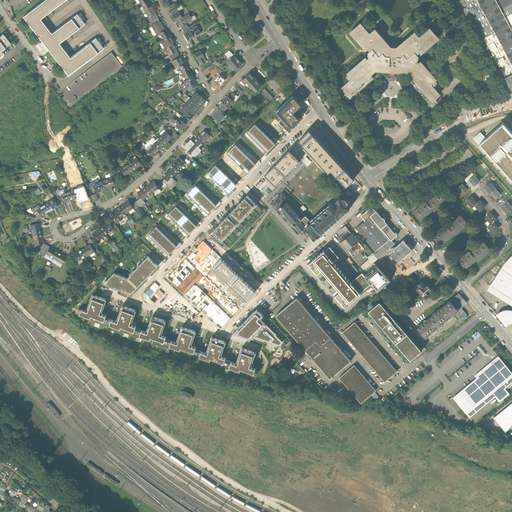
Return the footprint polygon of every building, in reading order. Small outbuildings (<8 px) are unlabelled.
[(45,0),(23,17),(68,76),(103,49),(96,39),(70,59),(59,44),(85,24),(77,14),(51,34),(40,20),(65,0),(45,0)] [(151,6),(146,0),(145,0),(140,3),(145,10),(144,11),(148,17),(150,16),(151,18),(156,14),(151,6)] [(477,42),(483,38),(505,78),(511,74),(511,1),(511,0),(462,0),(480,31),(473,35),(477,42)] [(108,4),(112,10),(116,8),(113,2),(108,4)] [(179,12),(172,16),(177,23),(178,23),(181,28),(193,21),(189,14),(182,18),(179,12)] [(159,21),(157,18),(153,21),(149,23),(148,24),(150,27),(150,26),(159,21)] [(165,30),(159,21),(150,26),(151,28),(150,28),(155,36),(159,34),(165,30)] [(360,24),(351,32),(366,49),(367,48),(370,51),(369,52),(369,53),(369,55),(368,56),(369,57),(366,60),(365,58),(348,73),(350,75),(349,76),(349,75),(346,75),(346,77),(350,81),(342,88),(347,93),(344,96),(347,100),(373,78),(370,75),(375,70),(389,71),(391,71),(394,71),(409,72),(414,78),(411,80),(432,106),(437,102),(434,99),(439,94),(433,87),(437,83),(437,81),(434,81),(433,81),(435,79),(420,62),(419,63),(416,60),(417,60),(418,59),(417,59),(417,56),(418,55),(417,54),(420,51),(421,53),(438,38),(430,28),(419,38),(415,32),(398,47),(396,46),(392,45),(390,47),(375,30),(370,34),(360,24)] [(190,31),(194,38),(195,37),(201,34),(196,27),(190,30),(190,31)] [(166,30),(165,30),(159,34),(163,40),(169,36),(166,30)] [(190,31),(184,35),(188,42),(190,42),(192,46),(195,44),(192,39),(194,38),(190,31)] [(3,35),(0,36),(0,57),(4,54),(1,51),(11,44),(3,35)] [(169,36),(163,40),(160,42),(164,48),(172,44),(173,43),(172,40),(169,36)] [(176,50),(172,44),(164,48),(168,55),(176,50)] [(200,50),(194,54),(197,61),(199,60),(201,65),(206,62),(200,50)] [(64,88),(61,91),(71,105),(122,66),(111,52),(64,88)] [(229,61),(234,56),(230,52),(225,55),(229,61)] [(229,61),(227,63),(234,71),(242,64),(235,56),(234,56),(229,61)] [(184,64),(180,57),(172,61),(176,68),(178,67),(184,64)] [(184,64),(178,67),(182,74),(188,70),(185,64),(184,64)] [(188,70),(182,74),(185,80),(183,82),(184,83),(181,85),(183,89),(186,87),(194,83),(195,83),(188,70)] [(389,75),(386,77),(389,80),(391,80),(393,80),(396,78),(394,75),(394,71),(391,71),(389,71),(389,75)] [(215,81),(222,87),(228,79),(221,73),(215,81)] [(262,86),(250,73),(242,81),(241,81),(238,83),(243,87),(245,85),(246,84),(250,88),(251,87),(256,92),(262,86)] [(196,87),(194,83),(186,87),(189,92),(196,87)] [(273,99),(264,89),(260,92),(266,99),(269,102),(273,99)] [(223,102),(228,106),(233,101),(232,99),(236,95),(233,93),(229,97),(228,96),(223,102)] [(196,94),(191,99),(201,109),(207,103),(196,94)] [(293,95),(275,111),(291,129),(299,120),(298,118),(293,113),(301,106),(302,105),(293,95)] [(191,99),(186,105),(196,115),(201,109),(191,99)] [(252,106),(257,110),(261,105),(256,101),(252,106)] [(219,123),(219,122),(226,115),(223,112),(228,106),(223,102),(211,116),(215,119),(219,123)] [(186,105),(179,112),(190,122),(196,115),(186,105)] [(170,121),(181,131),(186,125),(180,119),(176,115),(170,121)] [(215,119),(212,121),(220,128),(222,125),(219,122),(219,123),(215,119)] [(480,132),(473,138),(511,181),(511,132),(501,121),(484,136),(480,132)] [(259,128),(255,124),(246,133),(250,137),(259,128)] [(259,128),(250,137),(254,141),(263,132),(259,128)] [(158,139),(164,144),(170,138),(165,132),(163,130),(159,134),(161,136),(158,139)] [(197,138),(203,143),(206,140),(210,136),(204,130),(197,138)] [(336,176),(346,187),(354,179),(344,168),(313,135),(309,130),(299,141),(302,145),(328,173),(331,170),(336,176)] [(263,132),(254,141),(258,145),(267,136),(263,132)] [(267,136),(258,145),(263,149),(271,140),(267,136)] [(190,145),(196,150),(200,147),(203,143),(197,138),(190,145)] [(147,152),(151,157),(164,144),(158,139),(151,146),(148,142),(144,147),(145,151),(147,152)] [(271,140),(263,149),(267,153),(275,144),(271,140)] [(145,151),(144,147),(141,144),(137,147),(141,151),(144,155),(147,152),(145,151)] [(239,149),(235,145),(226,153),(231,157),(239,149)] [(302,159),(291,148),(288,151),(275,165),(264,176),(275,186),(285,175),(299,161),(302,159)] [(239,149),(231,157),(235,161),(243,153),(239,149)] [(243,153),(235,161),(239,165),(247,157),(243,153)] [(172,165),(178,170),(184,163),(179,157),(172,165)] [(221,164),(225,168),(232,161),(228,157),(221,164)] [(247,157),(239,165),(243,169),(251,160),(247,157)] [(133,171),(141,165),(136,158),(128,164),(133,171)] [(251,160),(243,169),(247,173),(255,164),(251,160)] [(128,164),(120,170),(125,177),(133,171),(128,164)] [(165,179),(167,181),(169,183),(173,187),(177,182),(171,177),(178,170),(172,165),(162,176),(165,179)] [(209,172),(207,174),(211,178),(213,176),(219,169),(215,165),(209,172)] [(213,176),(211,178),(215,182),(217,180),(223,173),(219,169),(213,176)] [(217,180),(215,182),(219,186),(221,184),(227,177),(223,173),(217,180)] [(469,180),(474,186),(479,182),(474,175),(469,180)] [(102,181),(105,188),(114,184),(111,177),(102,181)] [(221,184),(219,186),(223,190),(225,187),(232,181),(227,177),(221,184)] [(170,189),(173,187),(169,183),(167,181),(165,179),(162,181),(166,185),(169,188),(170,189)] [(94,188),(96,193),(105,188),(102,181),(96,184),(93,185),(94,188)] [(153,181),(145,187),(151,194),(155,191),(158,188),(153,181)] [(225,187),(223,190),(227,194),(229,191),(236,185),(232,181),(225,187)] [(490,194),(495,189),(490,183),(485,188),(490,194)] [(457,188),(462,195),(468,190),(462,184),(457,188)] [(189,192),(187,194),(191,198),(193,196),(200,190),(195,186),(189,192)] [(87,199),(83,187),(70,191),(73,199),(76,198),(77,201),(80,200),(80,201),(87,199)] [(141,198),(143,200),(151,194),(145,187),(137,193),(141,198)] [(265,187),(260,192),(266,198),(271,193),(265,187)] [(353,194),(348,189),(345,193),(349,197),(353,194)] [(495,189),(490,194),(495,200),(500,195),(495,189)] [(193,196),(191,198),(195,202),(197,200),(204,194),(200,190),(193,196)] [(70,191),(61,194),(64,203),(73,199),(70,191)] [(328,208),(311,223),(305,216),(301,220),(287,203),(289,201),(282,193),(279,196),(277,195),(273,199),(274,200),(270,204),(277,212),(279,210),(287,218),(300,233),(305,229),(311,237),(314,240),(324,231),(325,231),(324,231),(327,228),(327,229),(328,228),(327,228),(330,226),(331,226),(330,225),(333,223),(334,223),(333,223),(336,220),(336,221),(337,220),(336,220),(339,217),(339,218),(340,218),(339,217),(341,215),(342,216),(342,215),(344,213),(344,214),(347,211),(347,210),(349,209),(350,209),(349,208),(346,204),(348,202),(345,199),(345,200),(345,199),(344,198),(343,198),(342,199),(340,197),(335,201),(334,199),(331,202),(330,202),(327,204),(328,205),(327,206),(328,208)] [(432,199),(427,204),(432,209),(434,211),(446,200),(440,193),(435,197),(434,197),(432,199)] [(197,200),(195,202),(199,206),(201,204),(208,198),(204,194),(197,200)] [(231,212),(229,214),(239,223),(256,205),(247,195),(245,197),(231,212)] [(474,206),(477,203),(472,197),(466,202),(472,208),(474,206)] [(141,198),(136,201),(139,206),(140,208),(144,205),(146,204),(143,200),(141,198)] [(201,204),(199,206),(203,210),(205,208),(212,201),(208,198),(201,204)] [(45,204),(49,211),(57,206),(53,199),(45,204)] [(128,200),(120,206),(125,213),(128,211),(131,214),(135,211),(134,210),(131,204),(128,200)] [(139,206),(136,201),(131,204),(134,210),(139,206)] [(205,208),(203,210),(207,214),(210,212),(216,205),(212,201),(205,208)] [(474,206),(480,212),(485,207),(480,201),(477,203),(474,206)] [(413,213),(419,220),(432,209),(427,204),(425,202),(420,206),(418,208),(413,213)] [(511,208),(507,203),(502,207),(508,214),(511,209),(511,208)] [(40,215),(41,217),(41,216),(49,211),(45,204),(40,208),(38,206),(32,209),(36,215),(38,216),(40,215)] [(120,206),(112,212),(119,222),(122,219),(120,217),(125,213),(120,206)] [(169,213),(167,215),(171,219),(173,217),(180,210),(176,206),(169,213)] [(375,252),(390,240),(391,241),(397,236),(397,234),(396,233),(394,233),(392,231),(387,224),(384,221),(385,220),(385,219),(384,219),(383,218),(382,218),(376,211),(375,211),(373,208),(370,207),(365,212),(366,212),(360,216),(364,221),(355,229),(375,252)] [(173,217),(171,219),(175,223),(178,221),(184,214),(180,210),(173,217)] [(486,218),(491,224),(493,222),(497,219),(491,213),(486,218)] [(178,221),(175,223),(179,227),(182,225),(188,218),(184,214),(178,221)] [(213,230),(212,232),(221,241),(239,223),(229,214),(228,215),(213,230)] [(452,233),(454,235),(467,223),(460,216),(447,227),(452,233)] [(182,225),(179,227),(184,231),(186,228),(192,222),(188,218),(182,225)] [(108,222),(100,229),(105,235),(113,229),(108,222)] [(186,228),(184,231),(188,235),(190,233),(196,226),(192,222),(186,228)] [(493,233),(499,228),(493,222),(491,224),(488,227),(493,233)] [(39,224),(30,226),(33,235),(40,234),(39,230),(40,230),(39,224)] [(440,244),(452,233),(447,227),(446,225),(433,236),(440,244)] [(150,233),(147,235),(152,239),(154,237),(160,231),(156,227),(150,233)] [(100,229),(92,235),(97,241),(105,235),(100,229)] [(343,234),(337,239),(340,243),(347,251),(354,259),(360,254),(365,249),(362,247),(358,242),(351,233),(351,234),(348,230),(343,234)] [(154,237),(152,239),(156,243),(158,241),(164,235),(160,231),(154,237)] [(40,234),(33,235),(35,245),(34,245),(35,249),(36,249),(39,247),(38,244),(43,243),(42,237),(41,237),(40,234)] [(158,241),(156,243),(160,247),(162,245),(168,238),(164,235),(158,241)] [(162,245),(160,247),(164,251),(166,249),(172,242),(168,238),(162,245)] [(213,250),(202,240),(168,277),(177,287),(213,250)] [(375,252),(373,254),(377,259),(387,251),(394,244),(391,241),(390,240),(375,252)] [(403,240),(389,253),(397,263),(400,260),(412,250),(403,240)] [(113,241),(110,242),(114,247),(117,252),(120,250),(113,241)] [(166,249),(164,251),(168,255),(170,253),(177,246),(172,242),(166,249)] [(484,243),(471,254),(476,259),(477,261),(490,250),(484,243)] [(82,249),(86,256),(94,252),(90,245),(82,249)] [(45,254),(49,247),(46,246),(39,250),(40,252),(39,254),(43,257),(45,255),(45,254)] [(53,259),(58,252),(49,247),(45,254),(45,255),(43,257),(52,262),(53,259)] [(338,258),(329,247),(324,251),(323,251),(312,260),(313,261),(308,265),(316,275),(321,270),(340,293),(339,294),(339,293),(334,297),(343,307),(349,303),(360,294),(359,293),(370,284),(364,277),(364,276),(362,273),(351,282),(352,283),(351,283),(332,261),(333,261),(334,262),(338,258)] [(82,249),(73,254),(77,261),(86,256),(82,249)] [(371,284),(378,292),(404,269),(400,264),(401,264),(401,261),(400,260),(397,263),(389,253),(387,251),(377,259),(373,263),(362,273),(364,276),(364,277),(370,284),(371,284)] [(58,252),(53,259),(62,265),(66,257),(58,252)] [(469,252),(456,263),(463,270),(476,259),(471,254),(469,252)] [(358,269),(362,273),(373,263),(377,259),(373,254),(372,253),(367,258),(368,260),(360,267),(358,269)] [(127,278),(137,287),(158,266),(148,256),(129,275),(130,276),(127,278)] [(255,292),(221,259),(205,276),(239,309),(255,292)] [(501,268),(487,291),(511,306),(511,269),(504,264),(501,268)] [(137,287),(127,278),(114,273),(106,280),(107,281),(106,285),(121,291),(122,289),(132,293),(137,287)] [(419,286),(416,288),(423,296),(425,295),(426,296),(430,292),(429,291),(431,289),(427,285),(424,287),(420,283),(418,285),(419,286)] [(230,318),(195,285),(186,295),(220,328),(230,318)] [(148,297),(153,292),(148,287),(143,293),(148,297)] [(415,333),(421,337),(449,314),(451,315),(454,314),(458,319),(459,320),(465,315),(459,307),(463,304),(465,302),(457,292),(447,300),(446,299),(425,316),(418,326),(419,327),(415,333)] [(106,300),(92,295),(86,311),(81,310),(79,315),(90,319),(91,316),(104,321),(106,316),(101,314),(106,300)] [(338,372),(351,361),(297,298),(276,315),(330,379),(338,372)] [(370,309),(367,311),(385,331),(410,361),(422,351),(379,301),(373,306),(370,309)] [(136,311),(122,305),(116,322),(111,320),(109,325),(120,329),(121,327),(134,332),(136,327),(131,325),(136,311)] [(263,316),(256,310),(255,312),(254,311),(237,328),(238,329),(233,334),(250,340),(253,336),(279,345),(283,341),(260,319),(263,316)] [(500,313),(497,315),(506,326),(508,324),(509,323),(511,323),(511,311),(509,311),(505,311),(500,313)] [(166,321),(152,316),(146,333),(141,331),(139,336),(150,340),(151,338),(164,342),(166,337),(161,336),(166,321)] [(354,322),(342,332),(384,383),(397,372),(354,322)] [(196,332),(181,327),(175,343),(171,342),(169,347),(180,351),(181,348),(194,353),(196,348),(191,346),(196,332)] [(429,331),(422,338),(424,340),(431,333),(429,331)] [(205,354),(200,352),(199,357),(210,361),(210,359),(224,364),(225,359),(220,357),(226,342),(211,337),(205,354)] [(235,365),(230,363),(229,368),(240,372),(240,370),(253,374),(255,369),(250,368),(255,353),(241,348),(235,365)] [(453,399),(469,418),(495,397),(496,399),(499,402),(509,394),(504,389),(511,382),(511,373),(498,357),(496,358),(475,376),(477,379),(453,399)] [(376,391),(354,365),(339,378),(361,404),(376,391)] [(191,394),(184,391),(182,391),(180,395),(181,397),(188,401),(191,400),(192,396),(191,394)] [(511,424),(511,403),(493,418),(505,433),(511,427),(511,426),(511,425),(511,424)] [(3,483),(0,488),(0,496),(3,499),(10,486),(3,483)] [(28,502),(30,496),(24,493),(21,499),(28,502)]
